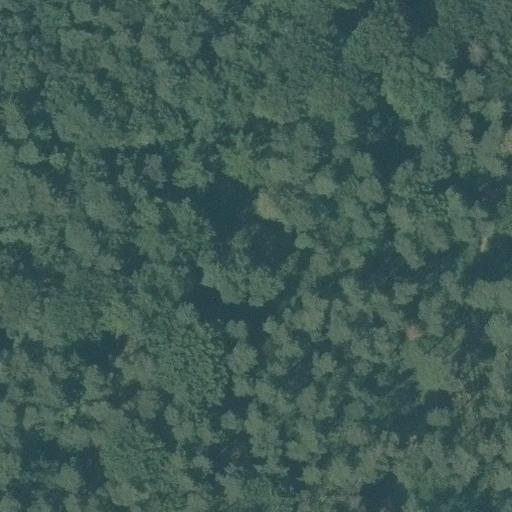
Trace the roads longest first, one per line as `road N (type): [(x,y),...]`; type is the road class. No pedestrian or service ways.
road 1 (track): [(29,511),(161,149)]
road 2 (track): [(511,86),(161,149)]
